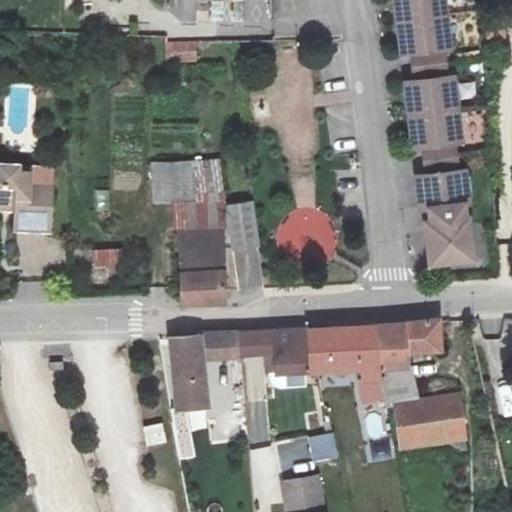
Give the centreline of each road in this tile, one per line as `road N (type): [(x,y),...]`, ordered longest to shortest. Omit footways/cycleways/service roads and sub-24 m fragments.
road 1 (unclassified): [(0,322),(397,306)]
road 2 (residential): [(361,0),(397,306)]
